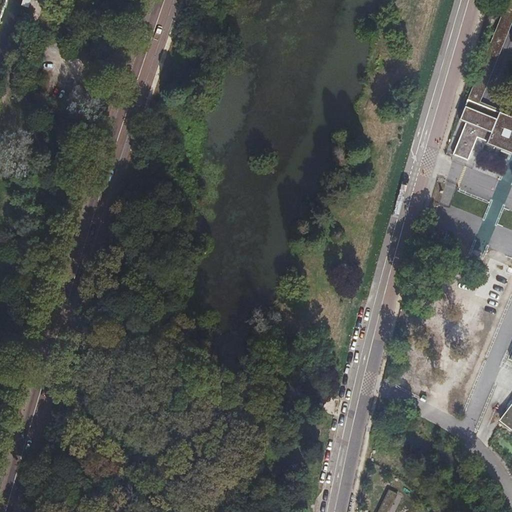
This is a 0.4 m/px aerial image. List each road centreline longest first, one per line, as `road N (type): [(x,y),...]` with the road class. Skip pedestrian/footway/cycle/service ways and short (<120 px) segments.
road 1 (primary): [(172,0),(13,511)]
road 2 (unclassified): [(327,511),(460,0)]
